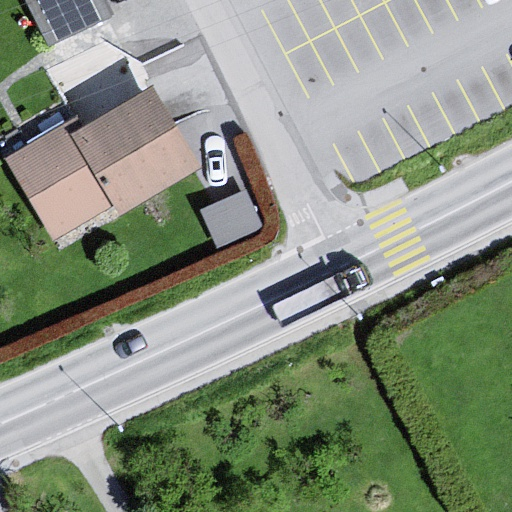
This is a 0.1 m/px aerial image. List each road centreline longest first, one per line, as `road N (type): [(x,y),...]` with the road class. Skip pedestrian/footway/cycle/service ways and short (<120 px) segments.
road 1 (tertiary): [(0,422),(339,265)]
road 2 (residential): [(339,265),(207,0)]
road 3 (tertiary): [(339,265),(511,180)]
